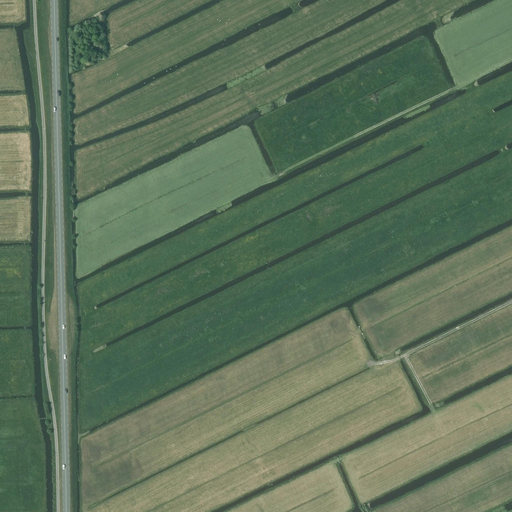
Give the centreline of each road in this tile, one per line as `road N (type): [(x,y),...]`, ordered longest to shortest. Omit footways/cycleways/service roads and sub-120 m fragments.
road 1 (primary): [(66,511),(54,0)]
road 2 (track): [(511,57),(285,170)]
road 3 (track): [(511,302),(405,355),(435,412)]
